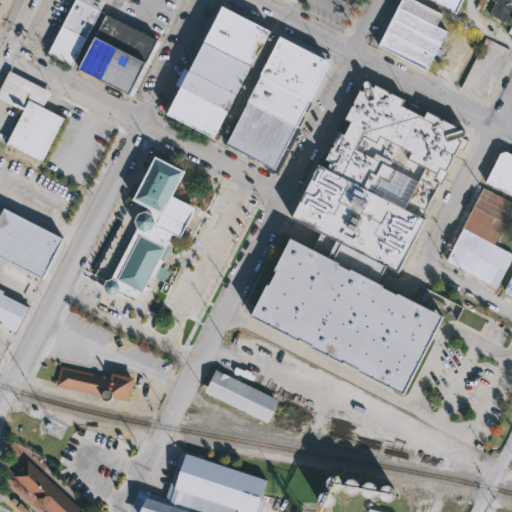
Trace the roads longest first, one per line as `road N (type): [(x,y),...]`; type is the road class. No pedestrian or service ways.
road 1 (residential): [(120,511),(282,192)]
road 2 (residential): [(0,43),(282,192)]
road 3 (residential): [(140,118),(0,401)]
road 4 (residential): [(282,192),(378,0)]
road 5 (residential): [(487,124),(419,264)]
road 6 (residential): [(487,124),(352,54)]
road 7 (residential): [(201,0),(140,118)]
